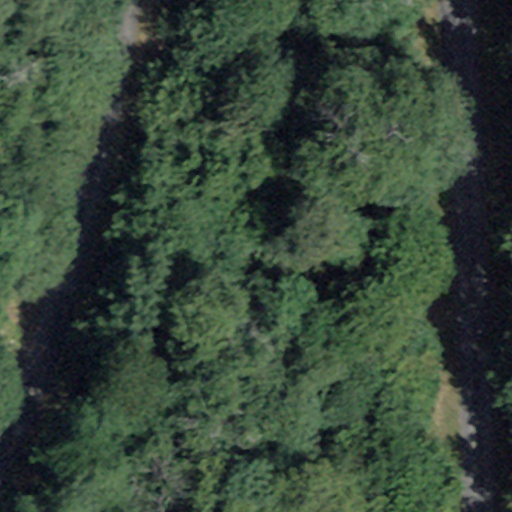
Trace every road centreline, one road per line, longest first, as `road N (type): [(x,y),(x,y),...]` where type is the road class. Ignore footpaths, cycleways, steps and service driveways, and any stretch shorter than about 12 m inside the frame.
road 1 (unclassified): [(482,511),(469,0)]
road 2 (unclassified): [(130,0),(81,245),(24,418),(0,462)]
